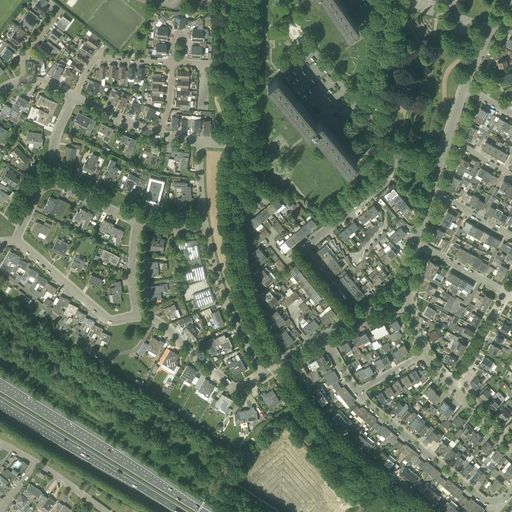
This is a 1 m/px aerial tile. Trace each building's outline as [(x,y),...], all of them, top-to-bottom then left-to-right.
[(48,2),(46,0),(40,0),(39,2),(38,1),(33,8),(43,15),(48,8),(45,6),(48,2)] [(323,0),(347,35),(359,27),(339,0),(323,0)] [(35,22),(38,17),(30,10),(25,16),(27,17),(22,23),(24,25),(23,27),(28,29),(28,28),(30,29),(29,31),(30,29),(31,30),(34,26),(33,26),(34,25),(32,24),(34,21),(35,22)] [(174,27),(180,27),(180,12),(172,11),(172,12),(173,15),(174,15),(175,17),(174,17),(174,27)] [(67,12),(64,17),(63,16),(57,24),(64,29),(67,24),(68,25),(71,22),(69,21),(72,17),(67,12)] [(22,37),(25,32),(27,29),(23,28),(22,29),(19,27),(17,25),(13,30),(12,31),(12,32),(11,32),(11,33),(10,33),(9,34),(8,34),(7,34),(8,38),(9,39),(17,45),(19,43),(21,44),(22,42),(21,40),(23,38),(22,37)] [(64,33),(57,28),(54,33),(52,31),(48,36),(56,42),(59,37),(60,38),(64,33)] [(362,35),(358,29),(348,36),(352,42),(362,35)] [(90,36),(86,42),(85,41),(84,41),(91,46),(91,45),(95,48),(99,43),(96,41),(98,38),(92,33),(89,30),(86,34),(90,36)] [(159,41),(159,38),(167,39),(167,33),(153,32),(153,41),(159,41)] [(192,40),(200,41),(199,44),(206,44),(206,41),(202,40),(202,35),(192,35),(192,40)] [(8,60),(16,50),(2,39),(2,40),(5,42),(0,47),(0,52),(2,54),(1,55),(8,60)] [(56,52),(60,56),(63,53),(48,41),(45,44),(43,42),(38,49),(43,52),(42,53),(47,57),(50,53),(49,53),(52,49),(56,52)] [(80,50),(85,54),(85,53),(90,56),(94,51),(89,48),(91,46),(84,41),(83,43),(81,42),(78,47),(80,49),(80,50)] [(159,44),(159,41),(153,41),(152,44),(154,44),(153,49),(166,50),(166,45),(159,44)] [(191,52),(205,52),(206,47),(206,44),(199,44),(199,47),(192,46),(191,52)] [(80,50),(75,58),(80,61),(84,64),(88,59),(84,56),(85,54),(80,50)] [(40,71),(40,70),(41,70),(41,71),(44,70),(43,67),(44,67),(44,65),(43,64),(44,62),(37,57),(34,61),(28,62),(29,71),(33,70),(33,71),(35,71),(35,72),(40,71)] [(80,61),(75,58),(69,65),(79,72),(83,67),(78,64),(80,61)] [(511,63),(511,59),(510,60),(510,62),(507,63),(506,59),(497,62),(499,68),(511,63)] [(47,73),(58,78),(64,66),(56,61),(47,73)] [(109,65),(109,70),(106,70),(106,67),(106,71),(105,77),(105,78),(105,76),(115,77),(115,71),(116,66),(109,65)] [(95,78),(102,78),(101,84),(104,86),(105,78),(105,77),(106,71),(106,67),(100,66),(99,72),(96,71),(95,78)] [(118,71),(116,71),(116,66),(115,71),(115,77),(120,77),(120,82),(124,82),(124,81),(124,78),(125,72),(125,71),(125,66),(119,66),(118,71)] [(128,67),(128,72),(125,71),(125,72),(124,78),(124,81),(127,81),(128,78),(134,79),(135,72),(135,67),(128,67)] [(143,82),(144,73),(144,68),(138,67),(138,72),(135,72),(134,79),(134,81),(143,82)] [(75,73),(68,70),(66,69),(63,76),(66,77),(64,81),(70,84),(72,80),(74,81),(77,75),(74,74),(75,73)] [(177,81),(188,82),(189,72),(177,71),(177,78),(182,78),(182,81),(177,81)] [(152,83),(159,84),(164,84),(164,77),(159,77),(159,74),(153,73),(152,83)] [(267,85),(269,87),(306,132),(310,128),(347,171),(357,162),(326,125),(327,125),(325,122),(325,120),(323,117),(322,116),(321,116),(322,117),(317,122),(316,121),(315,122),(277,76),(267,85)] [(188,82),(177,81),(176,87),(182,87),(182,91),(176,90),(182,91),(188,91),(192,91),(188,91),(188,82)] [(97,94),(98,92),(102,94),(105,87),(101,85),(95,82),(94,85),(89,83),(86,89),(90,91),(89,93),(95,96),(96,93),(97,94)] [(158,87),(159,84),(152,83),(152,93),(148,92),(148,93),(158,94),(158,93),(164,94),(164,87),(158,87)] [(109,102),(115,105),(120,93),(114,90),(114,89),(113,88),(112,89),(111,90),(107,97),(110,99),(109,102)] [(176,97),(181,97),(181,100),(176,100),(181,101),(188,101),(191,101),(187,101),(188,96),(192,96),(192,91),(188,91),(182,91),(176,90),(176,97)] [(120,93),(115,105),(116,101),(117,101),(117,100),(119,101),(119,102),(117,106),(123,109),(128,98),(125,97),(126,94),(124,94),(124,93),(121,91),(120,93)] [(163,97),(158,96),(158,94),(148,93),(148,97),(152,97),(151,103),(163,103),(163,97)] [(51,108),(48,114),(49,114),(52,115),(58,103),(41,95),(37,104),(40,106),(41,104),(51,108)] [(12,108),(18,111),(21,106),(24,107),(28,101),(19,96),(12,108)] [(181,107),(181,110),(189,111),(189,109),(190,108),(191,101),(188,101),(181,101),(176,100),(175,106),(181,107)] [(134,114),(135,111),(138,112),(142,105),(133,101),(128,111),(134,114)] [(21,113),(18,111),(12,108),(6,104),(1,113),(2,114),(6,116),(6,117),(8,114),(10,115),(8,118),(16,123),(21,113)] [(152,122),(153,120),(156,121),(159,115),(155,114),(156,111),(147,106),(145,109),(148,111),(145,116),(149,118),(148,120),(152,122)] [(477,114),(487,119),(490,113),(487,112),(481,108),(477,114)] [(49,114),(48,114),(39,109),(37,113),(40,114),(37,121),(48,125),(51,118),(48,117),(49,114)] [(79,112),(74,121),(87,127),(91,118),(79,112)] [(487,119),(477,114),(474,120),(481,123),(480,124),(483,125),(487,119)] [(182,119),(182,117),(175,117),(172,117),(171,128),(178,129),(178,123),(181,124),(182,119)] [(187,131),(188,125),(191,126),(191,120),(191,118),(189,118),(189,119),(182,119),(181,124),(181,125),(181,126),(181,130),(187,131)] [(496,129),(499,130),(504,121),(499,118),(496,121),(494,120),(492,122),(491,125),(489,128),(489,129),(487,131),(490,133),(495,124),(495,125),(497,126),(496,129)] [(87,131),(90,132),(96,121),(92,119),(87,131)] [(195,120),(191,120),(191,126),(194,126),(194,131),(200,132),(200,127),(201,127),(201,126),(201,120),(195,120)] [(201,120),(201,126),(203,126),(203,128),(203,132),(210,132),(210,121),(201,120)] [(504,121),(499,130),(502,132),(500,135),(503,137),(505,134),(510,124),(504,121)] [(114,129),(102,123),(98,131),(105,134),(102,139),(108,142),(114,129)] [(470,125),(467,131),(477,137),(479,134),(476,132),(477,129),(470,125)] [(477,137),(467,131),(464,137),(471,141),(472,142),(474,139),(475,140),(477,137)] [(41,141),(42,134),(27,132),(26,142),(33,143),(33,147),(41,148),(42,141),(41,141)] [(133,139),(131,138),(131,137),(123,134),(120,141),(128,144),(125,152),(130,154),(137,139),(134,138),(133,139)] [(487,151),(491,145),(485,141),(481,148),(487,151)] [(154,148),(154,150),(152,149),(153,145),(146,143),(143,152),(144,152),(143,153),(147,154),(146,158),(150,159),(148,163),(156,165),(157,161),(160,150),(154,148)] [(72,144),(71,147),(66,147),(65,154),(67,155),(66,161),(74,163),(75,155),(78,156),(80,149),(81,145),(72,144)] [(487,151),(493,155),(497,148),(491,145),(487,151)] [(26,157),(17,147),(11,152),(19,162),(17,165),(25,169),(28,163),(24,159),(26,157)] [(499,158),(503,151),(497,148),(493,155),(499,158)] [(187,169),(189,153),(172,150),(171,155),(174,156),(174,159),(169,158),(168,165),(173,168),(175,166),(174,165),(175,164),(174,163),(175,161),(175,160),(181,161),(180,168),(187,169)] [(503,151),(499,158),(505,161),(508,154),(503,151)] [(94,165),(98,157),(92,154),(88,163),(85,162),(82,169),(92,174),(96,166),(94,165)] [(459,165),(466,168),(468,165),(469,162),(463,158),(459,165)] [(118,173),(117,173),(119,168),(114,166),(116,162),(111,160),(107,168),(109,170),(104,180),(113,184),(116,176),(117,177),(118,175),(117,174),(118,173)] [(467,177),(468,174),(464,172),(466,168),(459,165),(456,171),(463,175),(464,176),(463,178),(469,182),(470,179),(467,177)] [(2,171),(5,174),(2,179),(14,186),(18,180),(7,173),(9,171),(10,169),(7,166),(5,168),(4,167),(2,171)] [(482,177),(486,171),(480,167),(479,170),(476,168),(474,173),(472,175),(470,179),(469,182),(472,183),(475,177),(477,175),(482,177)] [(488,182),(492,174),(486,171),(482,177),(481,179),(488,182)] [(131,192),(133,188),(135,188),(136,184),(139,184),(141,178),(129,173),(127,177),(122,188),(131,192)] [(498,177),(492,174),(488,182),(487,184),(489,186),(491,182),(494,184),(498,177)] [(449,182),(456,186),(460,180),(453,176),(449,182)] [(151,179),(148,190),(151,191),(151,194),(153,195),(153,196),(152,201),(158,202),(163,181),(151,179)] [(500,187),(499,190),(498,190),(498,191),(503,193),(504,192),(509,184),(503,180),(499,187),(500,187)] [(191,199),(191,196),(190,186),(187,186),(187,182),(174,181),(174,187),(182,187),(182,194),(181,194),(181,197),(179,198),(179,204),(186,203),(191,199)] [(456,186),(449,182),(446,188),(452,192),(456,186)] [(391,199),(398,193),(393,188),(387,193),(391,199)] [(6,200),(9,195),(0,189),(0,190),(0,203),(1,205),(6,200)] [(472,195),(466,192),(464,197),(463,199),(468,202),(472,195)] [(396,204),(402,199),(398,193),(391,199),(396,204)] [(473,194),(472,195),(468,202),(474,206),(478,199),(479,197),(473,194)] [(480,209),(483,204),(485,205),(491,195),(488,194),(483,202),(478,199),(474,206),(480,209)] [(60,216),(66,202),(61,200),(60,202),(50,197),(43,210),(54,215),(55,213),(60,216)] [(276,198),(271,203),(277,209),(282,205),(276,198)] [(402,199),(396,204),(401,210),(407,204),(402,199)] [(271,203),(266,207),(271,214),(277,209),(271,203)] [(373,204),(368,209),(375,217),(380,213),(373,204)] [(412,210),(407,204),(401,210),(405,215),(412,210)] [(492,216),(496,209),(490,206),(486,212),(492,216)] [(508,215),(505,214),(507,210),(505,208),(506,206),(505,206),(503,210),(503,211),(502,212),(498,219),(504,222),(508,215)] [(266,207),(260,212),(266,218),(271,214),(266,207)] [(496,207),(496,209),(492,216),(498,219),(502,212),(503,211),(496,207)] [(85,211),(85,210),(81,209),(79,212),(77,211),(75,215),(73,219),(75,221),(76,220),(79,222),(81,218),(85,220),(82,227),(86,229),(93,214),(85,211)] [(375,217),(368,209),(363,213),(370,221),(375,217)] [(447,211),(444,217),(452,222),(454,219),(456,216),(447,211)] [(260,212),(255,216),(260,223),(266,218),(260,212)] [(370,221),(363,213),(358,217),(363,223),(368,219),(370,221)] [(255,228),(260,223),(255,216),(249,221),(255,228)] [(449,228),(452,222),(444,217),(440,223),(449,228)] [(306,223),(312,230),(317,225),(311,218),(306,223)] [(110,233),(110,232),(117,235),(116,242),(121,243),(122,240),(121,239),(124,234),(123,234),(124,231),(119,229),(119,230),(113,227),(114,224),(104,220),(100,229),(106,232),(107,231),(110,233)] [(348,225),(353,231),(358,227),(353,221),(348,225)] [(466,221),(462,228),(468,231),(472,224),(466,221)] [(45,222),(43,225),(38,222),(36,227),(34,226),(31,232),(39,235),(40,232),(46,235),(51,225),(45,222)] [(306,234),(312,230),(306,223),(301,227),(306,234)] [(478,228),(472,224),(468,231),(467,232),(473,236),(478,228)] [(348,235),(353,231),(348,225),(343,230),(348,235)] [(369,235),(373,230),(375,227),(374,225),(371,228),(370,227),(366,231),(369,235)] [(301,227),(295,232),(301,239),(306,234),(301,227)] [(401,227),(395,231),(400,238),(406,233),(401,228),(401,227)] [(434,234),(441,238),(444,232),(437,228),(434,234)] [(483,231),(478,228),(473,236),(479,239),(483,231)] [(343,240),(348,235),(343,230),(338,234),(343,240)] [(395,243),(400,238),(395,231),(389,236),(395,243)] [(489,234),(483,231),(479,239),(485,242),(489,234)] [(290,236),(295,243),(301,239),(295,232),(290,236)] [(438,244),(441,238),(434,234),(431,240),(438,244)] [(495,237),(489,234),(485,242),(490,245),(491,244),(495,237)] [(295,243),(290,236),(284,241),(290,247),(295,243)] [(501,240),(495,237),(491,244),(497,247),(501,240)] [(69,244),(63,241),(64,239),(62,238),(59,244),(55,243),(52,250),(60,253),(61,252),(65,254),(69,244)] [(149,240),(148,249),(163,251),(164,240),(158,239),(157,241),(149,240)] [(191,261),(200,259),(198,249),(199,248),(198,242),(197,242),(196,240),(187,241),(187,242),(180,243),(180,242),(177,242),(177,245),(178,245),(179,249),(188,248),(191,261)] [(285,252),(290,247),(284,241),(279,245),(285,252)] [(455,255),(460,258),(465,250),(467,247),(469,244),(466,242),(463,249),(459,247),(455,255)] [(391,243),(389,244),(388,245),(383,250),(391,259),(397,254),(394,251),(396,249),(391,243)] [(499,249),(507,253),(511,255),(511,247),(509,249),(505,247),(506,245),(503,243),(499,249)] [(449,251),(455,255),(459,247),(459,248),(453,244),(449,251)] [(370,245),(368,250),(367,252),(365,251),(363,257),(363,258),(364,258),(368,253),(370,252),(371,250),(374,247),(372,246),(370,245)] [(317,251),(322,257),(328,251),(324,246),(317,251)] [(256,258),(263,252),(258,247),(252,253),(256,258)] [(386,264),(391,259),(383,250),(382,248),(377,253),(386,264)] [(101,257),(109,261),(116,264),(120,257),(103,249),(102,251),(103,251),(101,257)] [(10,259),(16,263),(19,259),(20,257),(14,253),(10,251),(10,250),(2,262),(7,265),(10,259)] [(466,261),(471,253),(465,250),(460,258),(466,261)] [(333,257),(328,251),(322,257),(327,262),(333,257)] [(267,258),(263,252),(256,258),(261,264),(267,258)] [(476,256),(471,253),(466,261),(472,264),(476,256)] [(501,253),(500,256),(496,254),(495,257),(501,261),(502,258),(511,263),(511,260),(511,255),(507,253),(506,255),(501,253)] [(482,260),(476,256),(472,264),(477,268),(482,261),(482,260)] [(493,260),(495,257),(492,256),(487,264),(487,265),(489,266),(490,266),(493,260)] [(338,262),(333,257),(327,262),(331,268),(338,262)] [(79,258),(77,261),(73,259),(70,265),(78,269),(80,271),(85,261),(79,258)] [(23,261),(19,259),(16,263),(13,268),(12,270),(16,273),(19,267),(25,271),(28,267),(29,265),(23,261)] [(426,267),(427,268),(435,272),(439,266),(430,260),(426,267)] [(483,271),(487,265),(487,264),(482,261),(477,268),(483,271)] [(148,266),(149,276),(159,276),(158,262),(147,262),(147,267),(148,266)] [(342,268),(338,262),(331,268),(336,273),(342,268)] [(508,268),(501,264),(497,270),(504,274),(508,268)] [(289,270),(293,276),(300,270),(295,265),(289,270)] [(204,273),(202,266),(191,268),(192,271),(185,272),(187,280),(194,278),(194,281),(206,278),(205,273),(204,273)] [(35,279),(37,275),(39,273),(32,269),(28,267),(25,271),(22,276),(21,278),(25,281),(28,275),(35,279)] [(373,269),(374,271),(382,280),(388,275),(382,269),(379,271),(376,267),(373,269)] [(436,272),(435,272),(427,268),(424,274),(432,279),(436,272)] [(271,272),(271,271),(269,269),(268,269),(265,271),(263,269),(256,275),(261,280),(268,274),(271,272)] [(496,269),(497,270),(494,276),(501,280),(504,274),(497,270),(496,269)] [(293,276),(298,281),(304,276),(300,270),(293,276)] [(344,284),(354,276),(351,278),(346,273),(344,270),(339,275),(341,277),(340,278),(344,284)] [(376,285),(382,280),(374,271),(368,276),(371,278),(375,282),(376,285)] [(452,282),(456,275),(450,272),(446,279),(452,282)] [(93,284),(94,281),(97,282),(95,287),(99,289),(103,280),(91,274),(88,281),(93,284)] [(268,274),(261,280),(266,285),(272,280),(268,274)] [(37,290),(36,289),(34,288),(38,282),(44,286),(47,283),(48,281),(42,277),(41,277),(37,275),(35,279),(31,284),(30,286),(29,289),(28,290),(33,294),(34,295),(38,297),(39,294),(41,292),(37,290)] [(456,275),(452,282),(458,285),(461,278),(456,275)] [(304,276),(298,281),(302,287),(309,281),(304,276)] [(349,289),(358,281),(354,276),(344,284),(349,289)] [(456,294),(460,287),(463,289),(467,282),(461,278),(458,285),(456,289),(453,292),(456,294)] [(115,287),(111,288),(112,294),(113,303),(122,302),(121,293),(122,293),(120,281),(114,282),(115,287)] [(307,292),(313,286),(309,281),(302,287),(307,292)] [(353,294),(360,289),(355,284),(358,281),(349,289),(353,294)] [(473,285),(467,282),(463,289),(467,290),(465,295),(466,296),(469,292),(469,291),(469,292),(473,285)] [(41,292),(39,294),(42,296),(43,297),(47,291),(53,295),(57,289),(51,285),(47,283),(44,286),(44,287),(41,292)] [(360,289),(353,294),(358,300),(365,295),(363,292),(368,288),(369,290),(372,289),(367,283),(360,289)] [(168,291),(167,284),(148,287),(148,292),(149,292),(151,300),(162,298),(161,294),(161,292),(168,291)] [(427,291),(433,294),(437,288),(429,284),(426,290),(427,291)] [(307,292),(311,297),(318,292),(313,286),(307,292)] [(194,300),(191,301),(195,308),(215,301),(212,293),(212,294),(210,289),(192,295),(194,300)] [(263,296),(267,301),(277,293),(275,291),(274,291),(272,293),(269,290),(263,296)] [(477,290),(474,296),(478,299),(488,305),(492,298),(485,294),(483,297),(478,294),(480,291),(477,290)] [(424,297),(431,302),(434,303),(438,297),(433,294),(427,291),(424,297)] [(449,298),(450,296),(445,291),(442,294),(448,300),(449,298)] [(318,292),(311,297),(316,303),(322,297),(318,292)] [(469,292),(463,301),(466,303),(471,293),(469,292)] [(277,293),(267,301),(272,306),(278,301),(274,295),(277,293)] [(53,310),(61,317),(63,314),(65,311),(62,310),(64,306),(67,307),(69,303),(70,300),(61,296),(55,306),(54,306),(53,310)] [(476,302),(480,304),(478,307),(485,311),(488,305),(478,299),(476,302)] [(178,309),(177,310),(174,304),(173,300),(163,304),(164,308),(163,308),(165,314),(167,313),(169,319),(177,316),(178,317),(181,316),(178,309)] [(75,314),(77,310),(78,307),(69,303),(67,307),(65,311),(63,314),(67,316),(70,312),(75,314)] [(427,306),(424,313),(432,317),(435,311),(427,306)] [(332,308),(326,313),(332,320),(337,315),(332,308)] [(80,319),(83,321),(85,317),(86,315),(77,310),(75,314),(72,318),(71,321),(77,324),(80,319)] [(216,326),(223,323),(218,310),(212,313),(212,314),(206,316),(208,322),(211,321),(210,319),(212,318),(216,326)] [(270,315),(274,321),(281,315),(276,310),(270,315)] [(332,320),(326,313),(321,317),(326,324),(332,320)] [(477,325),(482,317),(472,313),(471,315),(473,317),(470,321),(477,325)] [(291,320),(289,318),(286,321),(281,315),(274,321),(279,326),(283,323),(285,325),(291,320)] [(465,327),(464,328),(461,326),(460,327),(456,325),(460,318),(454,315),(452,317),(448,326),(454,329),(454,328),(458,331),(458,332),(462,335),(462,333),(470,337),(473,331),(465,327)] [(91,328),(93,324),(95,322),(85,317),(83,321),(81,326),(79,328),(84,330),(86,326),(91,328)] [(314,318),(308,323),(314,330),(319,325),(314,318)] [(395,331),(398,329),(401,327),(397,319),(390,323),(395,331)] [(192,324),(193,322),(192,320),(185,323),(186,327),(183,330),(186,333),(186,332),(192,338),(199,331),(192,324)] [(511,331),(511,322),(511,323),(510,326),(503,322),(499,329),(506,332),(508,329),(511,331)] [(308,334),(314,330),(308,323),(303,327),(308,334)] [(434,327),(428,323),(426,326),(429,328),(430,332),(429,332),(432,341),(434,340),(435,342),(442,339),(442,338),(441,335),(439,336),(434,327)] [(99,336),(102,331),(103,329),(93,324),(91,328),(89,333),(88,335),(92,337),(94,333),(99,336)] [(384,324),(378,327),(381,334),(382,335),(388,331),(384,324)] [(375,337),(381,334),(378,327),(377,326),(371,330),(375,337)] [(278,335),(283,340),(290,335),(293,332),(291,331),(290,331),(289,330),(287,332),(285,329),(278,335)] [(99,336),(97,340),(96,342),(100,344),(102,340),(108,343),(111,336),(102,331),(99,336)] [(365,332),(359,336),(363,342),(363,343),(370,340),(365,332)] [(451,343),(452,344),(464,350),(466,344),(457,340),(458,337),(451,333),(450,337),(454,339),(452,341),(451,343)] [(510,340),(504,337),(504,336),(500,334),(497,333),(494,339),(500,343),(502,339),(508,343),(510,340)] [(224,334),(214,338),(217,345),(221,343),(224,349),(232,346),(228,337),(226,337),(224,334)] [(290,335),(283,340),(287,346),(294,340),(290,335)] [(363,342),(359,336),(359,335),(352,338),(357,346),(363,342)] [(153,337),(148,345),(144,342),(138,352),(142,355),(146,348),(156,354),(164,342),(160,340),(159,341),(153,337)] [(215,346),(217,345),(214,338),(208,341),(210,347),(208,348),(212,355),(218,352),(215,346)] [(347,355),(353,352),(347,341),(341,345),(345,352),(347,355)] [(398,348),(398,349),(402,355),(408,352),(404,344),(398,348)] [(451,347),(450,349),(451,350),(453,351),(461,355),(464,350),(452,344),(451,347)] [(501,351),(500,351),(501,350),(491,344),(487,350),(495,355),(498,356),(501,351)] [(442,349),(440,348),(438,351),(445,355),(444,357),(445,358),(444,361),(453,366),(457,359),(448,355),(449,353),(442,349)] [(359,349),(356,351),(360,358),(363,357),(364,356),(363,353),(361,354),(359,349)] [(403,356),(402,355),(398,349),(392,352),(396,360),(403,356)] [(170,350),(163,364),(173,370),(178,362),(176,360),(179,355),(170,350)] [(365,359),(369,365),(363,368),(367,375),(367,376),(374,372),(372,369),(374,368),(370,361),(367,354),(364,356),(363,357),(364,360),(365,359)] [(323,355),(316,359),(319,365),(320,367),(329,362),(326,357),(325,358),(323,355)] [(378,355),(373,359),(378,368),(384,365),(381,358),(380,357),(380,358),(379,355),(378,355)] [(387,355),(381,358),(384,365),(385,366),(391,363),(387,355)] [(491,370),(494,363),(492,362),(492,361),(484,357),(480,364),(482,365),(482,366),(483,366),(484,366),(491,370)] [(241,359),(237,361),(237,359),(232,362),(230,358),(226,361),(234,375),(246,368),(241,359)] [(319,365),(316,359),(309,363),(312,369),(313,371),(310,372),(315,381),(321,378),(321,376),(319,377),(314,368),(319,365)] [(361,379),(367,375),(363,368),(362,365),(361,365),(358,359),(356,360),(351,363),(354,367),(357,365),(359,369),(356,371),(361,379)] [(187,365),(179,378),(184,381),(184,380),(190,384),(198,371),(187,365)] [(315,381),(310,372),(308,374),(303,366),(297,369),(302,377),(305,375),(307,379),(308,379),(309,380),(310,379),(312,383),(315,381)] [(484,371),(479,368),(473,379),(470,383),(475,388),(482,382),(479,379),(484,371)] [(425,378),(425,377),(428,375),(425,369),(421,371),(421,369),(416,371),(415,369),(410,372),(417,383),(425,378)] [(325,376),(327,381),(325,382),(328,386),(329,385),(335,382),(337,381),(336,380),(338,378),(334,370),(332,371),(325,375),(325,376)] [(408,388),(417,383),(410,372),(412,374),(408,376),(407,374),(402,377),(403,379),(406,385),(408,388)] [(215,386),(208,382),(209,381),(205,379),(198,390),(204,394),(205,392),(210,395),(215,386)] [(398,390),(400,394),(402,392),(402,391),(408,388),(406,385),(403,379),(399,381),(398,379),(393,382),(395,385),(398,390)] [(400,394),(398,390),(395,385),(391,387),(390,385),(385,388),(387,391),(389,396),(392,400),(390,396),(392,394),(394,397),(400,394)] [(343,399),(350,393),(344,386),(340,389),(337,391),(335,393),(337,395),(339,394),(343,399)] [(429,397),(435,392),(435,391),(430,386),(424,393),(429,397)] [(491,393),(489,391),(490,390),(486,386),(480,392),(481,393),(479,394),(484,399),(491,393)] [(317,399),(323,394),(319,388),(312,392),(317,399)] [(266,394),(264,392),(261,394),(269,408),(275,404),(274,402),(278,399),(272,389),(266,394)] [(389,396),(387,391),(383,393),(382,391),(377,394),(383,405),(392,400),(389,396)] [(435,392),(429,397),(429,398),(434,403),(440,396),(435,392)] [(214,407),(215,405),(219,408),(220,407),(221,407),(220,409),(225,412),(232,400),(225,396),(226,396),(222,393),(218,400),(215,399),(214,398),(210,404),(211,405),(214,407)] [(356,400),(350,393),(343,399),(340,401),(345,407),(347,404),(349,407),(352,404),(353,405),(355,403),(353,402),(356,400)] [(328,401),(323,394),(317,399),(322,405),(328,401)] [(497,395),(494,398),(489,404),(494,410),(500,404),(503,401),(497,395)] [(504,407),(506,406),(510,401),(508,399),(502,405),(504,407)] [(443,412),(448,406),(449,405),(444,401),(438,407),(443,412)] [(399,410),(403,414),(407,409),(409,408),(404,404),(403,405),(399,402),(395,406),(392,409),(392,410),(397,414),(399,410)] [(448,406),(443,412),(443,413),(448,417),(454,411),(448,406)] [(504,420),(510,413),(511,411),(506,406),(504,407),(498,414),(504,420)] [(245,410),(246,422),(247,422),(247,421),(253,420),(253,421),(258,420),(256,410),(254,411),(254,407),(250,408),(250,409),(245,410)] [(364,420),(369,413),(362,407),(361,409),(359,408),(358,410),(356,413),(355,415),(357,417),(359,416),(364,420)] [(411,421),(417,414),(413,411),(411,412),(407,409),(403,414),(401,417),(405,420),(407,418),(411,421)] [(246,422),(245,410),(238,411),(238,414),(234,414),(236,424),(246,422)] [(332,417),(338,423),(343,418),(338,412),(332,417)] [(374,421),(376,419),(369,413),(364,420),(369,424),(368,426),(370,428),(371,426),(374,423),(375,424),(376,422),(374,421)] [(416,425),(420,428),(424,423),(426,422),(421,418),(420,420),(416,416),(417,415),(417,414),(411,421),(409,424),(414,428),(416,425)] [(453,421),(458,426),(464,419),(458,415),(453,421)] [(349,424),(343,418),(338,423),(344,429),(349,424)] [(424,432),(428,435),(433,430),(434,429),(430,425),(428,427),(424,423),(420,428),(418,431),(422,435),(424,432)] [(464,431),(468,435),(474,428),(468,423),(462,430),(460,428),(454,435),(457,438),(458,438),(464,431)] [(391,431),(384,425),(382,427),(381,426),(380,426),(381,426),(379,428),(380,428),(378,431),(377,432),(385,438),(391,431)] [(433,430),(428,435),(426,438),(430,442),(433,439),(437,443),(443,436),(438,432),(437,434),(433,430)] [(396,439),(398,437),(391,431),(385,438),(382,441),(385,444),(388,440),(393,444),(396,441),(396,442),(397,440),(396,439)] [(362,432),(359,434),(355,440),(361,445),(366,439),(368,437),(362,432)] [(478,444),(477,444),(483,437),(477,432),(476,433),(474,432),(469,437),(472,439),(470,441),(476,446),(478,444)] [(367,450),(370,447),(372,449),(374,446),(366,439),(361,445),(367,450)] [(482,448),(481,449),(481,450),(486,455),(488,453),(487,452),(493,445),(488,440),(482,448)] [(447,454),(452,449),(453,447),(449,443),(447,445),(443,442),(437,449),(441,453),(443,450),(447,454)] [(399,450),(401,451),(407,456),(404,459),(413,449),(406,443),(404,445),(403,444),(401,446),(402,446),(399,450)] [(418,460),(419,458),(418,457),(420,455),(413,449),(404,459),(410,464),(412,461),(413,462),(413,463),(414,463),(417,459),(418,460)] [(462,453),(461,454),(457,451),(456,452),(452,449),(447,454),(445,456),(449,460),(452,457),(456,461),(460,456),(462,454),(462,453)] [(489,455),(483,462),(486,465),(489,462),(490,463),(494,458),(497,461),(503,454),(497,449),(491,456),(492,456),(491,457),(489,455)] [(383,463),(388,457),(381,451),(377,457),(383,463)] [(470,461),(466,458),(466,457),(462,453),(462,454),(460,456),(456,461),(453,463),(458,467),(460,464),(464,468),(469,463),(470,461)] [(394,462),(388,457),(383,463),(389,468),(394,462)] [(434,467),(427,461),(425,464),(424,462),(423,464),(423,465),(421,468),(428,474),(434,467)] [(472,466),(469,463),(464,468),(462,471),(466,474),(469,471),(473,475),(470,478),(478,469),(474,465),(472,466)] [(440,475),(441,473),(434,467),(428,474),(434,478),(431,481),(432,482),(436,482),(436,481),(439,477),(439,478),(441,476),(440,475)] [(411,474),(404,468),(399,474),(406,480),(411,474)] [(498,475),(500,473),(508,480),(511,475),(511,473),(507,469),(504,473),(500,469),(498,471),(495,468),(492,470),(498,475)] [(0,479),(6,484),(8,480),(9,478),(10,478),(12,480),(16,476),(6,469),(5,471),(3,469),(0,473),(0,479)] [(477,470),(478,469),(470,478),(475,481),(477,479),(481,482),(485,478),(487,476),(482,472),(481,474),(477,470)] [(415,482),(417,483),(419,480),(411,474),(406,480),(412,485),(415,482)] [(496,478),(492,483),(497,488),(497,489),(502,483),(496,478)] [(456,485),(449,480),(447,482),(446,481),(445,482),(445,483),(442,486),(440,488),(448,495),(456,485)] [(37,504),(44,495),(44,494),(41,492),(42,491),(30,483),(27,489),(26,490),(25,489),(23,493),(37,504)] [(492,494),(497,488),(492,483),(491,483),(486,488),(492,494)] [(448,495),(453,499),(454,498),(455,496),(458,499),(461,496),(462,494),(461,493),(463,491),(456,485),(448,495)] [(422,491),(428,497),(435,489),(431,486),(428,486),(427,486),(422,491)] [(435,489),(428,497),(435,502),(439,496),(433,491),(435,489)] [(26,502),(28,499),(22,494),(17,501),(18,502),(16,505),(13,502),(12,502),(25,511),(26,511),(31,507),(26,502)] [(48,498),(44,495),(37,504),(36,505),(44,511),(48,511),(56,502),(52,499),(52,498),(52,497),(51,497),(49,497),(49,496),(48,498)] [(464,504),(472,510),(470,511),(478,504),(471,498),(469,500),(468,499),(466,500),(467,501),(464,504)] [(448,511),(452,511),(455,508),(447,501),(444,505),(446,506),(444,508),(448,511)] [(69,511),(71,510),(66,506),(66,507),(59,502),(55,507),(57,508),(53,511),(69,511)]
